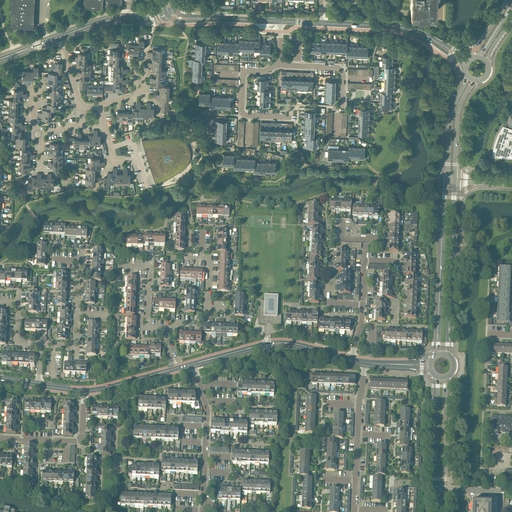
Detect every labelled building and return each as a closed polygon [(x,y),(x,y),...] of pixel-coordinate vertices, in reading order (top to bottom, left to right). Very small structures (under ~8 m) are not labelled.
[(11,0),(10,27),(17,27),(17,31),(25,32),(25,28),(33,28),(34,0),(83,0),(83,8),(103,8),(103,1),(106,1),(106,5),(122,5),(121,0),(11,0)] [(411,0),(411,11),(418,11),(418,13),(428,13),(428,12),(436,12),(435,0),(411,0)] [(144,47),(146,47),(147,41),(139,40),(138,45),(138,54),(140,54),(140,49),(144,49),(144,47)] [(110,55),(124,55),(124,53),(119,53),(119,50),(118,50),(119,43),(110,43),(110,55)] [(133,59),(133,43),(132,43),(132,45),(125,44),(125,51),(128,51),(128,53),(131,53),(131,59),(133,59)] [(382,56),(382,61),(393,61),(393,58),(395,58),(395,54),(388,50),(388,56),(382,56)] [(73,56),(73,58),(87,59),(90,59),(91,54),(87,54),(87,53),(87,51),(81,51),(81,53),(78,53),(78,56),(73,56)] [(51,64),(51,66),(53,67),(53,68),(62,68),(62,63),(60,63),(60,60),(53,60),(53,62),(53,63),(51,64)] [(38,74),(41,74),(41,67),(33,67),(33,72),(33,80),(35,80),(35,76),(38,76),(38,74)] [(80,79),(80,82),(86,82),(86,80),(90,80),(91,75),(76,74),(76,76),(81,76),(81,79),(80,79)] [(257,84),(270,85),(270,84),(268,84),(268,81),(270,81),(270,79),(270,77),(264,77),(264,79),(257,79),(257,84)] [(325,86),(338,87),(338,86),(335,86),(335,83),(338,83),(338,78),(334,77),(334,81),(325,81),(325,86)] [(98,85),(97,94),(103,95),(103,92),(105,92),(105,86),(103,86),(103,81),(102,81),(102,85),(98,85)] [(113,86),(115,86),(118,86),(118,89),(118,93),(121,93),(121,91),(124,91),(124,88),(124,87),(122,86),(122,83),(127,84),(127,81),(113,81),(113,86)] [(27,96),(27,94),(23,93),(23,90),(20,90),(20,87),(17,87),(17,85),(15,85),(15,87),(14,87),(14,95),(27,96)] [(154,96),(154,98),(159,99),(159,102),(162,102),(162,104),(168,105),(169,98),(170,98),(170,97),(154,96)] [(499,131),(498,132),(498,134),(497,136),(496,138),(495,140),(495,142),(494,144),(494,145),(493,147),(493,149),(493,151),(492,153),(492,155),(492,157),(511,158),(511,129),(507,128),(507,127),(503,126),(502,127),(500,129),(499,131)] [(286,128),(286,141),(291,141),(291,140),(295,140),(295,129),(292,129),(292,128),(290,128),(290,130),(287,130),(287,128),(286,128)] [(74,145),(73,148),(79,148),(79,134),(77,134),(77,139),(74,139),(74,138),(71,138),(71,145),(74,145)] [(171,137),(142,140),(145,149),(147,149),(149,152),(147,153),(152,170),(153,170),(153,172),(155,171),(156,175),(154,176),(156,185),(181,171),(184,169),(187,166),(188,164),(189,161),(190,158),(190,156),(190,153),(190,150),(188,147),(186,144),(184,142),(181,140),(179,138),(176,138),(173,137),(171,137)] [(228,168),(229,155),(223,154),(223,160),(222,159),(220,161),(219,162),(219,164),(220,166),(222,167),(223,167),(223,168),(225,168),(225,165),(228,165),(228,168)] [(99,159),(101,159),(101,156),(94,156),(94,158),(91,158),(90,163),(105,164),(105,162),(99,162),(99,159)] [(62,173),(62,165),(49,164),(49,166),(53,166),(53,170),(56,170),(55,172),(62,173)] [(30,169),(32,169),(34,169),(34,167),(21,166),(20,174),(27,175),(27,172),(30,172),(30,169)] [(109,187),(109,185),(109,173),(107,173),(107,178),(104,178),(104,180),(101,180),(101,187),(109,187)] [(374,204),(373,217),(378,217),(379,208),(381,209),(381,204),(376,204),(374,204)] [(387,217),(390,217),(390,220),(400,220),(400,221),(403,221),(403,213),(390,212),(391,212),(391,215),(387,215),(387,217)] [(176,223),(185,224),(185,218),(185,214),(175,214),(173,217),(173,223),(176,223)] [(229,228),(223,228),(223,230),(218,230),(218,236),(227,236),(229,236),(229,228)] [(158,271),(170,272),(170,271),(172,271),(172,263),(164,262),(164,266),(161,265),(161,269),(158,269),(158,271)] [(22,268),(21,280),(27,280),(27,278),(30,278),(30,272),(27,271),(23,271),(23,269),(22,268)] [(170,282),(158,282),(158,284),(160,284),(160,287),(162,288),(162,290),(171,290),(172,282),(170,282)] [(265,296),(264,299),(264,301),(260,301),(259,325),(281,325),(281,316),(277,315),(278,296),(265,296)] [(390,341),(391,328),(389,327),(389,331),(381,330),(381,331),(381,334),(381,336),(385,336),(385,340),(390,341)] [(417,332),(416,342),(422,342),(422,339),(425,339),(426,330),(422,330),(422,329),(420,329),(420,332),(417,332)] [(201,334),(196,333),(195,343),(201,343),(201,344),(204,344),(203,341),(201,341),(201,334)] [(139,347),(134,347),(128,347),(128,356),(133,356),(133,357),(139,357),(139,356),(139,347)] [(349,376),(348,385),(357,385),(357,382),(355,382),(355,376),(349,376)] [(370,380),(369,389),(407,390),(407,381),(370,380)] [(191,392),(190,403),(193,403),(195,408),(199,407),(197,398),(195,398),(196,392),(191,392)] [(7,407),(20,408),(20,406),(17,405),(17,402),(14,402),(14,399),(7,399),(6,399),(5,399),(5,400),(4,401),(4,402),(5,402),(5,403),(6,403),(7,403),(7,407)] [(64,409),(77,410),(77,408),(74,408),(74,405),(73,404),(74,401),(66,400),(66,404),(64,404),(64,409)] [(385,401),(376,401),(375,426),(384,427),(385,401)] [(511,417),(499,417),(491,416),(491,427),(490,427),(490,435),(498,435),(498,432),(502,432),(502,433),(510,434),(510,431),(511,430),(511,417)] [(136,476),(137,465),(132,464),(132,466),(129,466),(128,473),(132,474),(131,476),(136,476)] [(468,499),(468,501),(469,506),(469,507),(470,507),(471,507),(471,511),(469,511),(468,511),(492,511),(494,508),(492,508),(492,502),(483,502),(481,502),(469,501),(468,499)]
